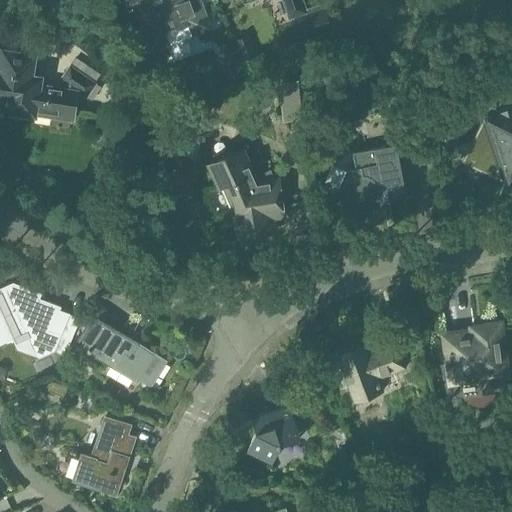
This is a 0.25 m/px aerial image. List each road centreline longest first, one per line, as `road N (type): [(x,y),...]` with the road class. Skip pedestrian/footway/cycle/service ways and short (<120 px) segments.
road 1 (residential): [(271,299),(117,285),(0,219)]
road 2 (residential): [(511,244),(345,271),(271,299)]
road 3 (residential): [(161,511),(178,441),(223,356),(271,299)]
road 4 (residential): [(79,511),(25,472),(0,426)]
